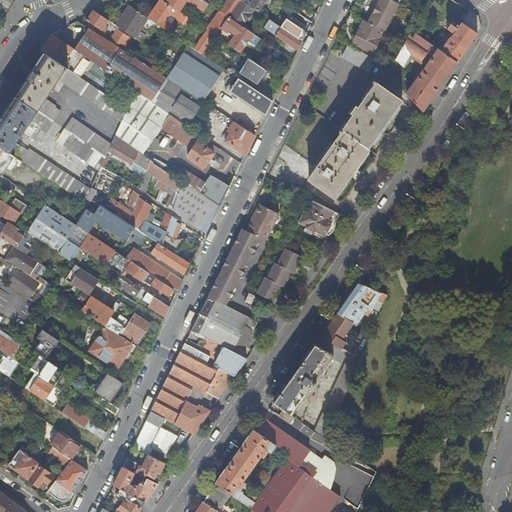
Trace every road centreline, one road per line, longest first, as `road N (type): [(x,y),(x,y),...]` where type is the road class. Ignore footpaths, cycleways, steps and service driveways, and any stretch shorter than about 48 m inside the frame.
road 1 (secondary): [(511,21),(165,511)]
road 2 (residential): [(78,511),(340,0)]
